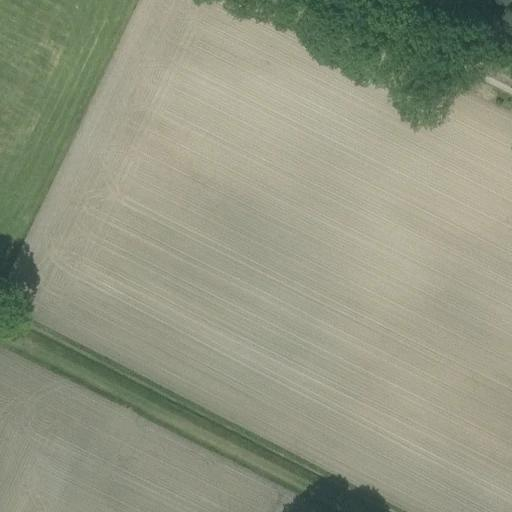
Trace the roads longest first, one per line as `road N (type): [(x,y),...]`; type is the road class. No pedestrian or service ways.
road 1 (track): [(349,511),(0,334)]
road 2 (track): [(511,77),(357,0)]
